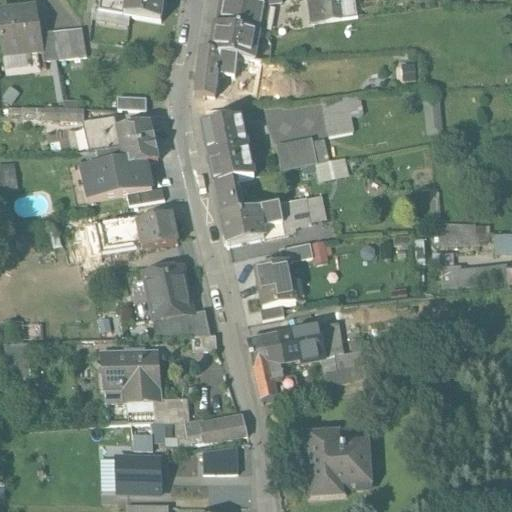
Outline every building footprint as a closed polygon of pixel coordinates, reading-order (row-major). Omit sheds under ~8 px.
[(101,0),(89,0),(87,17),(100,19),(101,0)] [(116,0),(101,0),(100,19),(114,20),(115,8),(116,0)] [(127,0),(116,0),(115,8),(127,9),(127,0)] [(163,0),(127,0),(127,9),(125,22),(160,26),(163,0)] [(280,0),(222,0),(218,28),(259,35),(264,7),(281,5),(280,0)] [(323,2),(309,3),(313,26),(326,24),(323,5),(323,2)] [(337,3),(323,5),(326,24),(341,22),(338,3),(337,3)] [(127,9),(115,8),(114,20),(125,22),(127,9)] [(36,16),(0,21),(0,35),(5,67),(43,61),(36,16)] [(254,63),(259,35),(218,28),(215,27),(209,56),(237,60),(254,63)] [(90,56),(80,55),(77,90),(87,91),(90,56)] [(209,56),(201,55),(195,98),(203,99),(214,100),(214,99),(216,89),(223,90),(224,78),(234,80),(237,60),(209,56)] [(254,63),(237,60),(234,80),(257,84),(259,71),(260,66),(260,65),(254,63)] [(357,135),(355,113),(365,112),(364,96),(327,99),(331,138),(357,135)] [(229,97),(214,99),(214,100),(203,99),(205,117),(231,114),(229,97)] [(311,106),(318,142),(331,139),(324,104),(311,106)] [(147,105),(118,106),(119,119),(148,118),(147,105)] [(83,119),(48,120),(48,132),(83,131),(83,119)] [(201,130),(208,159),(247,151),(240,122),(201,130)] [(149,131),(119,139),(117,130),(106,133),(105,131),(84,136),(91,163),(97,162),(122,157),(153,149),(149,131)] [(312,145),(275,152),(281,176),(317,168),(312,145)] [(122,157),(125,169),(127,175),(146,170),(158,167),(153,149),(122,157)] [(247,151),(208,159),(214,190),(236,185),(253,182),(247,151)] [(127,175),(125,169),(83,179),(90,211),(127,202),(152,196),(146,170),(127,175)] [(0,198),(19,195),(16,174),(4,176),(5,184),(0,184),(0,198)] [(236,185),(214,190),(221,221),(243,217),(236,185)] [(152,196),(127,202),(129,214),(164,206),(162,194),(152,196)] [(292,206),(277,209),(280,224),(282,233),(297,230),(295,224),(292,206)] [(277,209),(258,214),(261,228),(280,224),(277,209)] [(243,217),(221,221),(227,251),(264,243),(261,228),(258,214),(243,217)] [(170,220),(137,228),(140,245),(121,249),(124,260),(177,248),(170,220)] [(490,246),(489,224),(443,226),(444,248),(490,246)] [(118,233),(96,238),(102,265),(124,260),(121,249),(118,233)] [(310,248),(279,255),(281,268),(286,267),(287,268),(312,263),(310,248)] [(281,268),(256,273),(264,313),(281,309),(294,307),(287,268),(286,267),(281,268)] [(485,279),(506,283),(507,272),(487,269),(485,279)] [(182,272),(143,281),(153,327),(192,319),(192,318),(182,272)] [(264,313),(259,313),(262,326),(284,322),(281,309),(264,313)] [(192,319),(153,327),(157,345),(192,342),(210,340),(204,315),(192,318),(192,319)] [(329,331),(318,333),(321,353),(333,351),(329,331)] [(317,332),(278,340),(285,367),(301,364),(302,368),(323,363),(321,353),(318,333),(317,332)] [(210,340),(192,342),(193,355),(217,353),(216,340),(210,340)] [(285,367),(278,340),(263,343),(270,370),(253,374),(253,377),(254,377),(260,405),(299,397),(295,379),(282,383),(279,368),(285,367)] [(263,343),(247,347),(253,374),(270,370),(263,343)] [(156,359),(104,365),(107,400),(136,398),(137,410),(153,409),(160,408),(160,407),(156,359)] [(334,361),(323,363),(326,378),(337,375),(334,361)] [(337,375),(326,378),(328,389),(362,382),(359,370),(337,375)] [(185,404),(160,407),(160,408),(153,409),(155,431),(164,430),(189,427),(185,404)] [(242,422),(203,430),(203,439),(205,447),(247,439),(242,422)] [(202,427),(185,430),(187,442),(203,439),(203,430),(202,427)] [(164,430),(155,431),(132,433),(134,461),(154,460),(153,449),(165,448),(164,430)] [(342,438),(304,440),(306,465),(304,465),(305,478),(307,478),(309,502),(346,500),(346,494),(363,493),(362,474),(369,474),(366,442),(342,444),(342,438)] [(117,468),(118,502),(161,501),(160,467),(117,468)]
